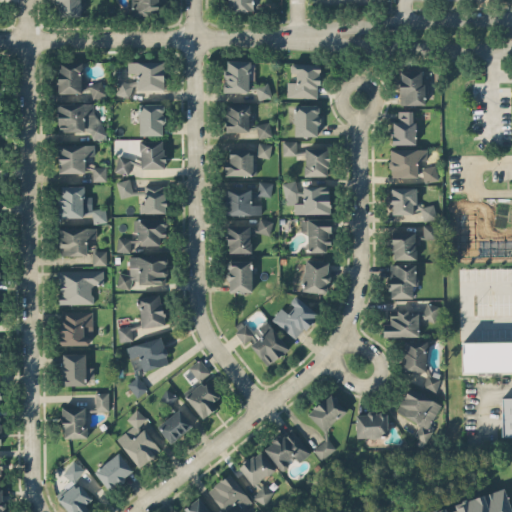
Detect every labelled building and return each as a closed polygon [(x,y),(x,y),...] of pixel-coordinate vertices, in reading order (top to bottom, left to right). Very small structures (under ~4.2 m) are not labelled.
[(79,14),(79,0),(55,0),(55,15),(79,14)] [(130,0),(130,14),(159,14),(159,0),(130,0)] [(256,9),(256,0),(225,0),(225,9),(256,9)] [(248,59),(223,59),(223,90),(248,90),(248,59)] [(136,87),(163,87),(163,60),(127,60),(127,71),(136,71),(136,87)] [(56,91),(81,91),(81,61),(56,61),(56,91)] [(319,96),(319,62),(286,62),(286,96),(319,96)] [(423,70),(398,70),(398,103),(423,103),(423,70)] [(104,96),(102,80),(87,82),(89,98),(104,96)] [(129,94),(129,80),(118,80),(118,94),(129,94)] [(256,96),(268,96),(268,83),(256,84),(256,96)] [(92,101),(56,102),(57,129),(90,129),(91,135),(102,135),(102,121),(92,122),(92,101)] [(162,102),(138,102),(138,133),(162,133),(162,102)] [(248,130),(248,103),(224,103),(224,130),(248,130)] [(318,103),(293,103),(293,134),(318,134),(318,103)] [(415,142),(415,109),(398,109),(398,120),(390,120),(390,142),(415,142)] [(258,134),(268,134),(268,123),(258,123),(258,134)] [(139,139),(139,166),(164,166),(164,139),(139,139)] [(294,153),(294,139),(281,139),(281,153),(294,153)] [(271,143),(257,141),(255,155),(270,157),(271,143)] [(57,143),(57,171),(84,171),(84,156),(93,156),(93,143),(57,143)] [(328,174),(328,145),(303,145),(303,174),(328,174)] [(417,159),(424,159),(424,147),(388,147),(388,175),(417,175),(417,159)] [(224,174),(253,174),(253,148),(224,148),(224,174)] [(115,170),(127,172),(130,157),(118,155),(115,170)] [(106,166),(92,166),(93,180),(106,180),(106,166)] [(422,180),(435,179),(435,166),(421,166),(422,180)] [(127,180),(118,180),(118,194),(128,193),(127,180)] [(269,181),(257,182),(258,193),(270,192),(269,181)] [(293,212),(330,212),(330,185),(297,185),(297,181),(283,181),(283,203),(293,203),(293,212)] [(165,211),(165,184),(140,184),(140,211),(165,211)] [(57,185),(57,216),(83,216),(83,185),(57,185)] [(224,213),(260,213),(260,202),(250,202),(250,186),(224,186),(224,213)] [(390,213),(415,213),(415,186),(390,186),(390,213)] [(434,217),(432,204),(420,205),(421,219),(434,217)] [(104,220),(104,208),(93,208),(93,220),(104,220)] [(136,217),(136,242),(162,242),(162,217),(136,217)] [(306,239),(306,249),(329,249),(329,217),(300,217),(300,239),(306,239)] [(256,231),(268,232),(269,219),(258,218),(256,231)] [(422,224),(423,237),(437,237),(436,223),(422,224)] [(250,251),(249,224),(226,224),(226,251),(250,251)] [(58,226),(58,253),(85,253),(85,237),(94,237),(94,226),(58,226)] [(390,230),(390,257),(414,257),(414,230),(390,230)] [(116,250),(129,251),(131,237),(118,236),(116,250)] [(92,262),(104,262),(104,249),(92,249),(92,262)] [(138,283),(165,283),(165,254),(129,254),(129,267),(138,267),(138,283)] [(301,289),(326,292),(329,260),(304,258),(301,289)] [(251,290),(251,259),(226,259),(226,290),(251,290)] [(388,296),(415,296),(415,263),(388,263),(388,296)] [(56,302),(92,302),(92,281),(102,281),(102,268),(56,268),(56,302)] [(271,316),(296,338),(317,314),(293,292),(271,316)] [(139,325),(163,324),(161,293),(138,295),(139,325)] [(436,319),(436,303),(423,303),(423,310),(390,310),(390,318),(382,318),(382,334),(418,335),(418,319),(436,319)] [(91,310),(59,310),(59,343),(91,343),(91,310)] [(232,326),(242,342),(253,335),(242,319),(232,326)] [(248,338),(264,364),(287,349),(270,324),(248,338)] [(132,340),(131,325),(118,326),(119,341),(132,340)] [(126,345),(134,378),(129,379),(133,394),(144,391),(139,370),(168,362),(161,335),(126,345)] [(426,370),(426,339),(401,339),(401,370),(426,370)] [(462,371),(511,370),(511,340),(461,341),(462,371)] [(59,382),(92,382),(92,363),(83,363),(83,352),(59,352),(59,382)] [(208,370),(198,357),(187,366),(197,379),(208,370)] [(439,377),(428,372),(422,385),(433,391),(439,377)] [(210,398),(216,394),(205,378),(184,391),(200,417),(216,406),(210,398)] [(395,412),(418,422),(412,435),(426,441),(442,401),(405,386),(395,412)] [(170,406),(176,394),(165,388),(158,399),(170,406)] [(94,408),(108,408),(108,390),(94,390),(94,408)] [(306,413),(323,430),(345,408),(328,391),(306,413)] [(511,395),(500,395),(500,435),(511,435),(511,395)] [(61,405),(61,436),(85,436),(85,405),(61,405)] [(138,467),(161,449),(140,422),(145,418),(137,407),(125,417),(132,425),(116,438),(138,467)] [(157,425),(170,441),(191,424),(178,407),(157,425)] [(355,410),(355,436),(387,436),(387,410),(355,410)] [(279,468),(293,458),(296,462),(310,451),(291,425),(263,446),(279,468)] [(320,458),(335,446),(326,436),(312,447),(320,458)] [(253,495),(263,503),(272,490),(261,482),(273,463),(253,449),(238,471),(259,486),(253,495)] [(109,489),(132,470),(117,451),(94,470),(109,489)] [(64,472),(71,478),(80,467),(73,461),(64,472)] [(232,503),(237,509),(250,498),(228,472),(207,490),(224,509),(232,503)] [(56,498),(69,511),(81,511),(94,500),(75,480),(56,498)] [(511,511),(506,490),(424,511),(511,511)] [(179,511),(209,511),(199,497),(179,511)]
